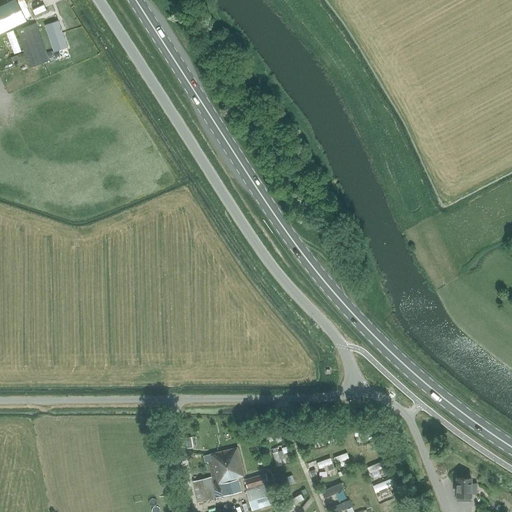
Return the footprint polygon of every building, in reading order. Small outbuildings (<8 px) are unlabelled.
[(16,0),(15,0),(0,7),(0,34),(27,21),(16,0)] [(58,20),(45,24),(54,51),(67,46),(58,20)] [(49,61),(36,24),(17,31),(30,68),(49,61)] [(17,55),(11,57),(14,64),(19,62),(17,55)] [(194,481),(199,502),(241,492),(237,477),(245,475),(237,447),(204,455),(206,462),(210,462),(213,476),(194,481)] [(348,448),(337,451),(338,457),(349,454),(348,448)] [(246,480),(253,506),(272,501),(265,475),(246,480)] [(457,477),(457,495),(457,500),(471,501),(471,493),(477,493),(477,483),(471,483),(471,477),(457,477)] [(338,487),(341,495),(348,492),(344,484),(338,487)]
